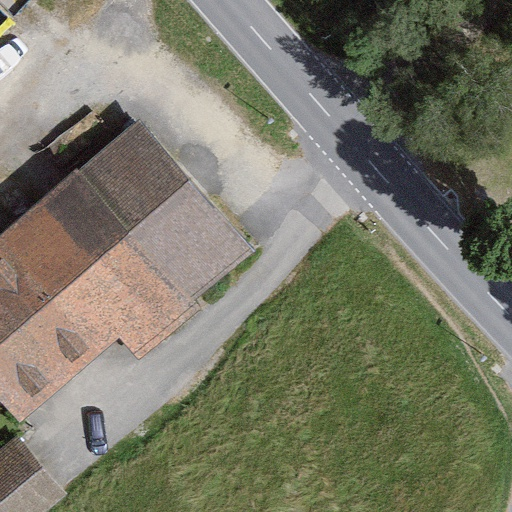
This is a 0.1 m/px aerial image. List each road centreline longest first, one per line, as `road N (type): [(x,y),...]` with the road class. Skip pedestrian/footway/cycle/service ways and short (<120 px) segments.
road 1 (tertiary): [(242,0),(511,297)]
road 2 (unknown): [(358,131),(490,0)]
